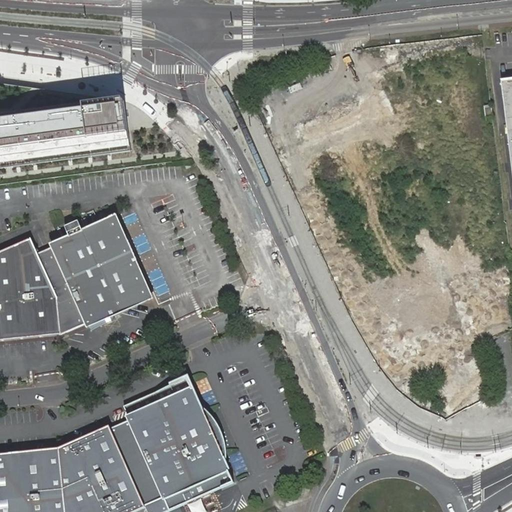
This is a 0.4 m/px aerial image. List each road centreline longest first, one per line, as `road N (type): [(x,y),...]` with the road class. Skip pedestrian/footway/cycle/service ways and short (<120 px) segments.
road 1 (secondary): [(397,465),(363,434),(248,177),(200,100),(195,66)]
road 2 (secondary): [(506,0),(225,28),(179,42)]
road 3 (unclassified): [(0,398),(60,391),(281,295)]
road 4 (secondary): [(228,42),(511,16)]
road 5 (secondary): [(407,0),(316,10),(179,8)]
road 6 (secondary): [(177,100),(219,155),(281,295)]
road 7 (secondary): [(281,295),(346,445),(343,488)]
road 8 (secondary): [(0,33),(96,51),(177,100)]
road 9 (secondary): [(0,26),(179,42)]
road 10 (secondary): [(179,8),(42,0)]
